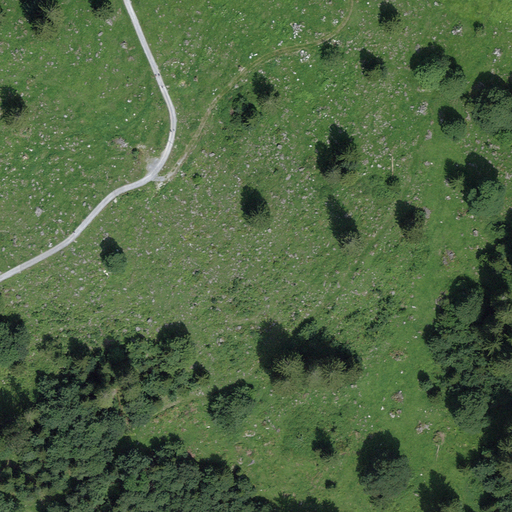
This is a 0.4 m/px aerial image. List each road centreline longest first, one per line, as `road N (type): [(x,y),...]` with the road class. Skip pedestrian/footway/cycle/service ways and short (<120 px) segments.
road 1 (track): [(26,511),(93,479),(150,418),(250,374),(346,281),(406,186),(488,0)]
road 2 (track): [(0,278),(58,247),(164,156),(172,118),(125,0)]
road 3 (track): [(149,175),(173,173),(247,71),(332,35),(352,0)]
